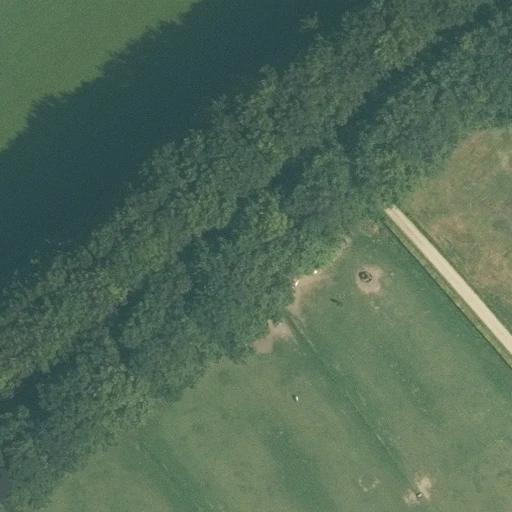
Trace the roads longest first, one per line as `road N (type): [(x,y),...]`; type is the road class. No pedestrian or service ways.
road 1 (secondary): [(0,407),(494,0)]
road 2 (track): [(328,136),(511,349)]
